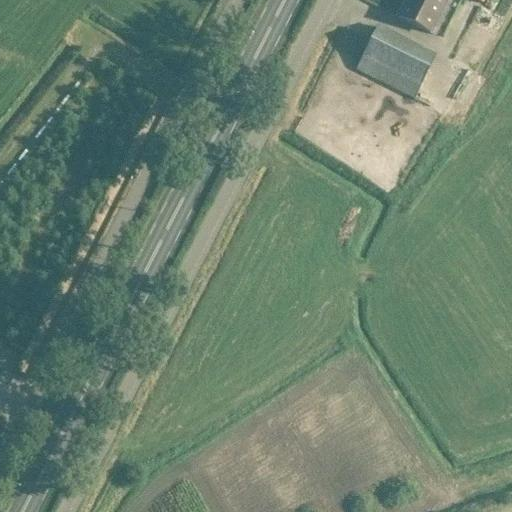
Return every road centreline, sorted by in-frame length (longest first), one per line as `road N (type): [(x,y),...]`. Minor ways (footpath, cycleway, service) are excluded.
road 1 (unclassified): [(63,511),(330,0)]
road 2 (primary): [(23,511),(284,0)]
road 3 (unclassified): [(0,462),(235,0)]
